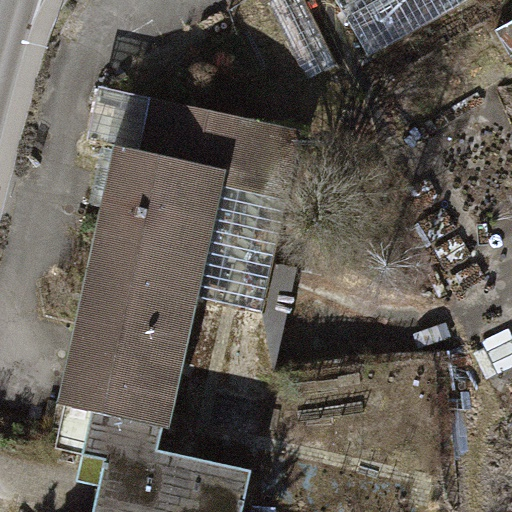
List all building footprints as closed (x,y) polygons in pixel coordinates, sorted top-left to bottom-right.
[(303,0),(268,0),(266,1),(307,80),(336,65),(303,0)] [(336,0),(369,57),(469,0),(336,0)] [(511,21),(496,30),(511,59),(511,21)] [(143,153),(142,156),(218,173),(290,188),(290,186),(288,185),(299,134),(302,134),(302,132),(153,99),(152,103),(153,103),(143,153)] [(66,405),(163,426),(218,173),(142,156),(143,153),(122,148),(66,405)] [(163,426),(66,405),(56,448),(84,454),(81,469),(102,474),(93,511),(243,511),(253,470),(158,449),(163,426)]
